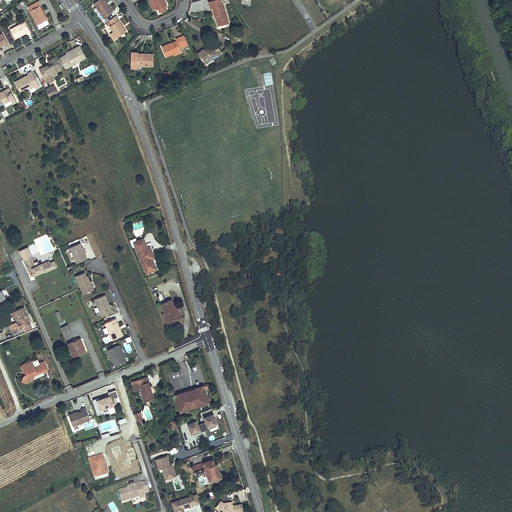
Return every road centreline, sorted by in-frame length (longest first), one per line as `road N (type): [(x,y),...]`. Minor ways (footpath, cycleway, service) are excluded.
road 1 (tertiary): [(206,339),(132,108),(81,20)]
road 2 (residential): [(0,425),(179,350)]
road 3 (tertiary): [(259,511),(206,339)]
